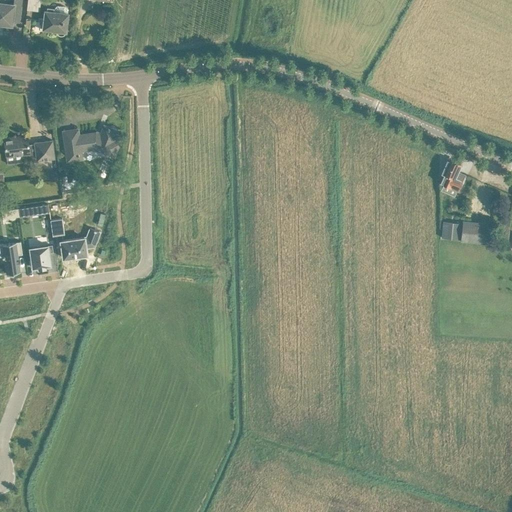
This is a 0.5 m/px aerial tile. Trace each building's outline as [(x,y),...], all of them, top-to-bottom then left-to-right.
[(0,22),(11,24),(12,21),(19,22),(21,0),(13,0),(13,4),(0,2),(0,22)] [(56,30),(57,32),(58,34),(60,35),(63,35),(65,33),(66,31),(68,13),(68,9),(67,7),(65,6),(58,5),(56,6),(55,8),(54,11),(45,10),(44,18),(39,18),(39,17),(38,17),(40,30),(47,31),(48,30),(47,30),(47,28),(56,30)] [(63,131),(67,160),(82,158),(81,150),(95,148),(114,156),(120,142),(114,140),(118,130),(104,125),(100,134),(96,132),(79,134),(78,129),(63,131)] [(35,146),(29,147),(28,137),(13,139),(13,137),(4,138),(7,163),(16,162),(15,154),(29,152),(29,150),(35,149),(37,160),(54,157),(52,140),(34,142),(35,146)] [(448,157),(444,167),(440,174),(443,175),(440,182),(458,190),(465,174),(458,171),(461,163),(448,157)] [(58,180),(56,170),(49,171),(50,181),(58,180)] [(18,208),(9,209),(10,217),(19,216),(18,208)] [(62,217),(50,219),(53,235),(65,233),(62,217)] [(460,240),(485,242),(487,222),(463,220),(460,240)] [(442,237),(459,239),(461,223),(443,221),(442,237)] [(87,236),(61,240),(63,257),(72,256),(72,257),(79,255),(87,254),(86,246),(94,245),(100,231),(90,227),(87,236)] [(21,240),(0,243),(0,255),(0,256),(4,255),(7,273),(20,271),(18,254),(23,253),(21,240)] [(48,244),(30,247),(33,267),(34,267),(38,266),(39,267),(38,267),(39,268),(45,267),(46,267),(46,266),(45,266),(45,265),(50,264),(51,264),(49,251),(53,251),(52,244),(48,245),(48,244)]
